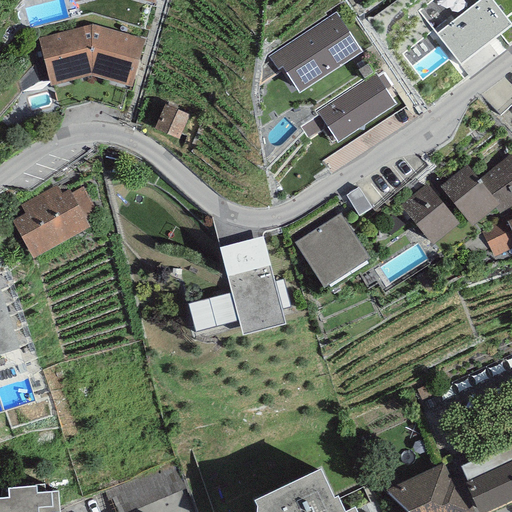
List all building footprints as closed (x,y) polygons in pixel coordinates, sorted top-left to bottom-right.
[(511,25),(491,0),(490,0),(440,40),(467,74),(511,38),(511,25)] [(282,65),(299,91),(362,49),(336,11),(269,56),(277,68),(282,65)] [(91,24),(38,38),(50,84),(91,74),(131,85),(145,38),(91,24)] [(375,72),(316,110),(336,141),(395,103),(375,72)] [(188,113),(165,103),(155,127),(178,137),(188,113)] [(511,151),(478,178),(465,162),(440,185),(473,222),(494,204),(499,212),(511,203),(511,151)] [(459,220),(427,181),(401,203),(432,242),(459,220)] [(57,184),(20,204),(25,213),(12,220),(32,256),(90,225),(86,218),(72,192),(69,188),(61,192),(57,184)] [(83,186),(72,192),(86,218),(97,212),(83,186)] [(340,212),(295,242),(323,284),(369,254),(340,212)] [(505,219),(481,231),(494,256),(511,246),(511,233),(506,221),(505,219)] [(285,321),(282,308),(290,306),(283,279),(275,281),(263,235),(220,246),(231,291),(188,302),(196,332),(241,320),(244,332),(285,321)] [(0,288),(0,351),(18,345),(0,288)] [(511,440),(459,464),(480,511),(511,496),(511,440)] [(443,463),(387,490),(411,511),(468,511),(473,510),(456,474),(450,477),(443,463)] [(319,464),(254,495),(257,500),(256,510),(262,510),(262,511),(363,511),(364,511),(358,508),(354,501),(344,506),(337,492),(333,494),(319,464)] [(0,511),(46,511),(46,509),(59,509),(58,488),(51,489),(51,487),(36,488),(36,482),(8,483),(9,493),(0,493),(0,511)]
